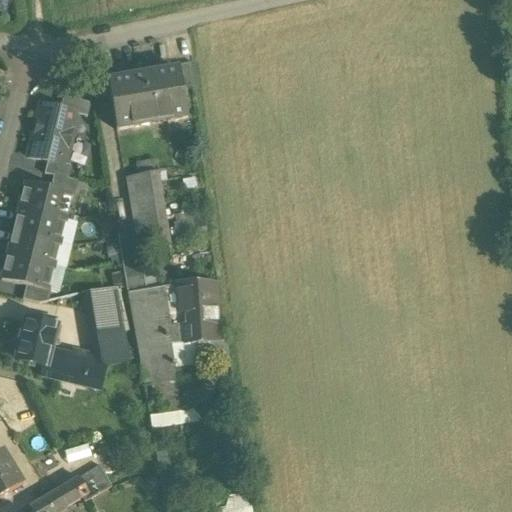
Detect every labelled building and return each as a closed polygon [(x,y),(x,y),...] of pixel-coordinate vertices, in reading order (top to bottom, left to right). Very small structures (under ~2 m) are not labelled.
[(192,65),(177,67),(178,72),(179,72),(182,91),(194,89),(192,65)] [(178,72),(108,85),(116,133),(187,120),(182,91),(179,72),(178,72)] [(90,105),(63,98),(60,111),(78,115),(78,116),(87,119),(90,105)] [(60,111),(46,107),(39,111),(27,159),(47,164),(65,168),(66,167),(78,116),(78,115),(60,111)] [(65,168),(47,164),(44,175),(53,177),(67,181),(71,168),(66,167),(65,168)] [(157,175),(131,179),(141,238),(167,233),(157,175)] [(67,181),(53,177),(50,191),(72,196),(72,197),(73,198),(77,183),(67,181)] [(141,238),(131,179),(124,181),(136,252),(144,251),(141,238)] [(50,191),(25,184),(19,209),(66,221),(72,197),(72,196),(50,191)] [(66,221),(19,209),(13,233),(60,245),(66,221)] [(60,245),(13,233),(7,256),(54,268),(60,245)] [(167,233),(141,238),(144,251),(169,247),(167,233)] [(54,268),(7,256),(1,281),(26,288),(47,293),(48,292),(54,268)] [(183,287),(166,287),(166,289),(167,303),(184,303),(183,287)] [(215,287),(183,287),(184,303),(186,327),(188,346),(224,343),(221,318),(217,318),(215,287)] [(47,293),(26,288),(23,301),(39,305),(47,303),(50,292),(48,292),(47,293)] [(161,376),(174,374),(168,348),(166,330),(171,329),(167,303),(166,289),(128,295),(143,378),(161,376)] [(114,290),(88,294),(101,365),(127,361),(114,290)] [(54,322),(44,319),(42,325),(53,328),(54,322)] [(42,325),(26,322),(17,362),(46,369),(47,369),(50,354),(56,329),(42,325)] [(186,327),(166,330),(168,348),(183,346),(188,346),(186,327)] [(90,364),(50,354),(47,369),(46,369),(44,377),(85,387),(90,364)] [(100,392),(106,369),(90,364),(85,387),(100,392)] [(174,374),(161,376),(163,387),(168,416),(181,414),(175,379),(174,374)] [(0,499),(22,486),(2,453),(0,453),(0,499)] [(100,468),(79,480),(88,496),(82,500),(84,504),(112,488),(100,468)] [(79,480),(30,510),(31,511),(61,511),(82,500),(88,496),(79,480)] [(219,511),(248,511),(247,502),(219,506),(219,511)]
